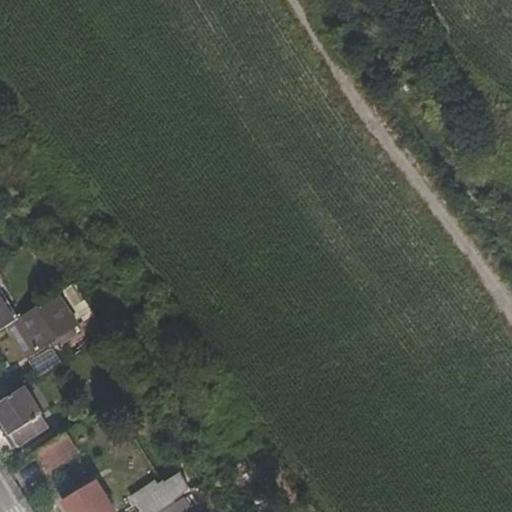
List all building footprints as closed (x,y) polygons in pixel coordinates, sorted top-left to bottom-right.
[(34,259),(47,250),(38,236),(25,244),(34,259)] [(61,296),(40,310),(38,307),(15,322),(36,354),(59,338),(62,344),(79,334),(75,328),(80,324),(61,296)] [(0,331),(15,322),(0,297),(0,331)] [(86,325),(96,342),(106,335),(95,318),(86,325)] [(0,403),(0,419),(18,448),(50,428),(24,387),(0,403)] [(74,459),(63,439),(31,459),(43,479),(74,459)] [(131,501),(138,511),(162,511),(193,493),(182,476),(160,491),(156,485),(131,501)] [(114,511),(97,482),(64,501),(69,511),(114,511)]
